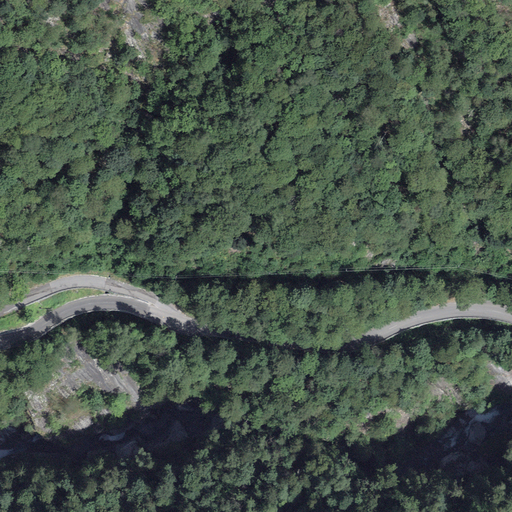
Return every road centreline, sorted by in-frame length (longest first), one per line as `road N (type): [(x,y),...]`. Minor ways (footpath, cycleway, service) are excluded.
road 1 (tertiary): [(172,319),(341,347),(425,316),(511,317)]
road 2 (unclassified): [(0,307),(80,280),(152,297),(172,319)]
road 3 (tertiary): [(0,342),(102,301),(172,319)]
